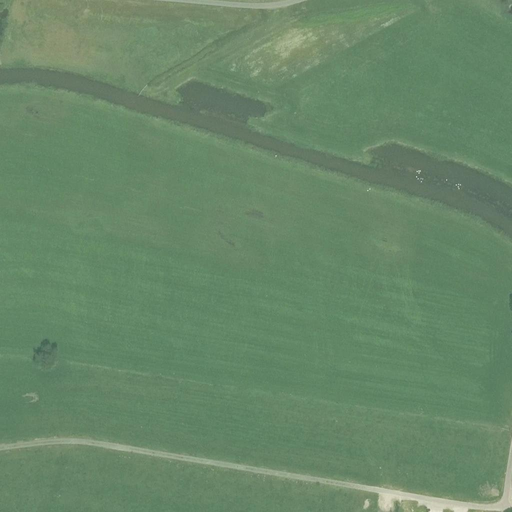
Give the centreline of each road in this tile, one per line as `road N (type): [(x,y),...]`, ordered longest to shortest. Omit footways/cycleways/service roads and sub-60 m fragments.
road 1 (unclassified): [(0,447),(82,442),(489,508),(505,500),(511,458)]
road 2 (unclassified): [(177,0),(298,0)]
